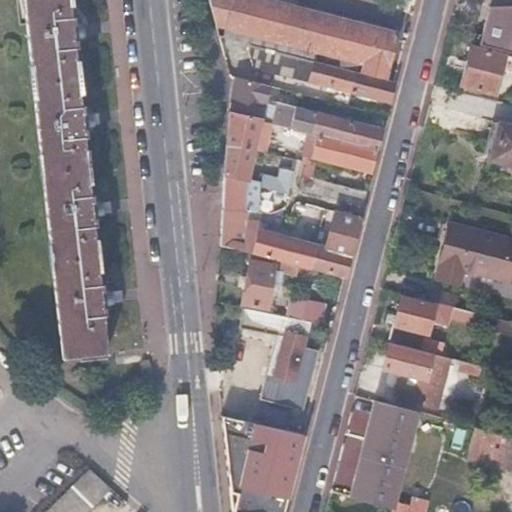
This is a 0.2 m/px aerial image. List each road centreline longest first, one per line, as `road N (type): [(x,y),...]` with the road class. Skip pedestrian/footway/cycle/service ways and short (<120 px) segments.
road 1 (residential): [(301,511),(436,0)]
road 2 (residential): [(148,0),(200,511)]
